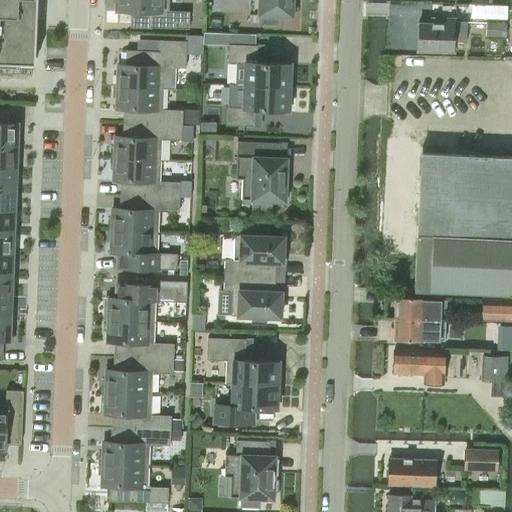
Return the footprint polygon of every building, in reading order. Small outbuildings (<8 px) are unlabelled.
[(0,0),(0,61),(34,63),(34,59),(36,0),(0,0)] [(168,10),(168,0),(113,0),(113,1),(116,1),(116,9),(150,11),(149,26),(188,28),(189,11),(168,10)] [(294,12),(293,0),(248,0),(248,13),(260,14),(260,23),(277,23),(277,14),(291,15),(291,11),(294,12)] [(455,52),(455,41),(467,42),(468,21),(456,20),(456,18),(435,17),(435,22),(418,22),(417,50),(455,52)] [(505,23),(486,22),(485,36),(505,36),(505,23)] [(118,63),(117,86),(163,87),(174,88),(175,67),(185,67),(185,53),(202,54),(203,36),(186,35),(186,40),(160,39),(159,50),(125,49),(125,64),(118,63)] [(228,44),(227,61),(238,62),(237,84),(291,86),(292,71),(289,71),(290,62),(256,61),(256,44),(230,43),(228,43),(228,44)] [(226,106),(225,124),(253,125),(254,108),(288,109),(288,101),(291,101),(291,86),(237,84),(231,84),(230,106),(226,106)] [(123,108),(123,122),(182,124),(182,109),(162,109),(163,87),(117,86),(116,108),(123,108)] [(0,108),(0,144),(17,145),(17,136),(19,136),(20,123),(9,122),(10,109),(0,108)] [(115,135),(114,158),(160,159),(161,138),(181,139),(182,124),(123,122),(122,136),(115,135)] [(236,155),(235,178),(242,178),(241,198),(253,199),(253,208),(270,208),(270,199),(284,200),(285,196),(287,197),(287,181),(285,180),(286,157),(280,157),(280,143),(237,141),(236,155)] [(0,165),(16,167),(17,145),(0,144),(0,165)] [(511,155),(421,151),(414,289),(511,293),(511,155)] [(121,180),(120,194),(179,196),(179,181),(159,180),(160,159),(114,158),(113,180),(121,180)] [(0,165),(0,187),(15,188),(16,167),(0,165)] [(0,187),(0,209),(14,210),(15,188),(0,187)] [(112,207),(111,230),(157,231),(158,210),(178,211),(179,196),(120,194),(119,208),(112,207)] [(0,209),(0,230),(13,231),(14,210),(0,209)] [(224,258),(224,274),(275,276),(275,261),(282,261),(283,236),(269,236),(270,228),(254,227),(254,235),(234,234),(233,258),(224,258)] [(0,230),(0,252),(12,253),(13,231),(0,230)] [(156,252),(157,231),(111,230),(110,252),(118,252),(117,267),(176,269),(177,253),(156,252)] [(0,252),(0,273),(11,274),(12,253),(0,252)] [(0,295),(11,296),(11,274),(0,273),(0,295)] [(274,291),(275,276),(224,274),(223,290),(232,290),(231,315),(251,315),(251,323),(266,324),(266,316),(280,316),(281,291),(274,291)] [(109,297),(108,319),(154,321),(155,300),(175,301),(186,302),(187,281),(186,281),(176,280),(121,278),(121,283),(117,283),(116,297),(109,297)] [(0,316),(10,317),(11,296),(0,295),(0,316)] [(396,310),(396,317),(446,319),(446,300),(421,299),(421,297),(395,296),(395,310),(396,310)] [(511,301),(483,300),(482,320),(492,321),(503,321),(511,320),(511,301)] [(0,360),(1,340),(11,340),(12,326),(9,326),(10,317),(0,316),(0,360)] [(446,319),(396,317),(395,325),(394,340),(424,341),(444,342),(446,319)] [(114,342),(114,355),(173,358),(173,343),(153,342),(154,321),(108,319),(107,342),(114,342)] [(491,334),(511,334),(511,322),(503,323),(503,321),(492,321),(491,334)] [(226,360),(225,382),(280,384),(281,369),(278,368),(278,360),(244,359),(245,338),(207,337),(207,359),(226,360)] [(496,351),(510,352),(511,340),(497,339),(496,351)] [(393,373),(423,374),(423,383),(443,383),(444,350),(394,348),(393,373)] [(106,369),(105,391),(151,393),(152,372),(172,373),(173,358),(114,355),(113,369),(106,369)] [(490,396),(511,397),(511,380),(507,380),(508,356),(482,355),(481,381),(491,382),(490,396)] [(214,422),(242,423),(254,423),(254,421),(249,421),(250,406),(277,407),(277,399),(280,399),(280,384),(225,382),(225,383),(232,383),(232,404),(215,404),(214,422)] [(0,403),(0,449),(5,450),(5,441),(21,442),(23,390),(6,390),(6,404),(0,403)] [(105,391),(104,414),(112,414),(111,427),(170,430),(171,415),(150,414),(151,393),(105,391)] [(103,441),(102,463),(148,465),(149,444),(170,445),(170,430),(111,427),(111,441),(103,441)] [(275,494),(276,478),(274,478),(275,455),(268,455),(269,441),(236,439),(236,453),(225,453),(224,476),(231,476),(230,496),(242,497),(241,506),(259,506),(259,497),(273,498),(273,494),(275,494)] [(464,469),(497,471),(498,449),(464,448),(464,469)] [(388,484),(422,485),(432,485),(433,459),(394,457),(393,464),(389,464),(388,484)] [(109,486),(108,500),(167,502),(168,487),(148,486),(148,465),(102,463),(101,486),(109,486)] [(478,488),(477,504),(491,505),(492,489),(478,488)] [(387,511),(427,511),(427,510),(420,510),(420,498),(412,498),(412,494),(388,493),(387,511)]
